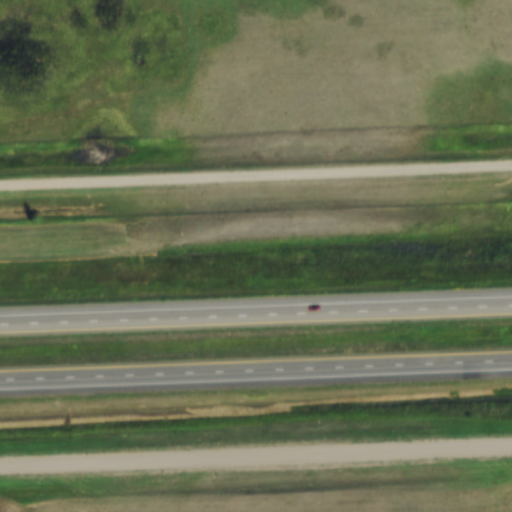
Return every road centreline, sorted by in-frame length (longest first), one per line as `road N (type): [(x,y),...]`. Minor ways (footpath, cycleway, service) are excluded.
road 1 (motorway): [(0,381),(511,362)]
road 2 (residential): [(511,168),(0,187)]
road 3 (residential): [(511,449),(0,467)]
road 4 (motorway): [(511,308),(0,325)]
